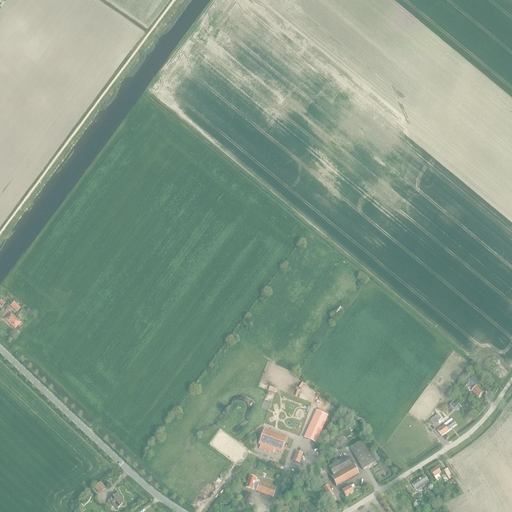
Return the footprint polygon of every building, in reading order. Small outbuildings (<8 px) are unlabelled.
[(10,306),(16,312),(20,308),(14,302),(10,306)] [(4,319),(15,329),(21,322),(10,312),(4,319)] [(476,386),(476,387),(472,383),(470,382),(465,386),(468,388),(472,391),(472,392),(479,398),(479,397),(480,397),(482,396),(482,394),(483,393),(476,386)] [(303,438),(315,443),(328,416),(316,410),(303,438)] [(429,420),(433,425),(441,419),(437,414),(429,420)] [(438,431),(442,436),(456,425),(453,421),(446,426),(445,425),(438,431)] [(264,429),(259,444),(260,445),(259,449),(272,454),(274,450),(281,453),(287,437),(264,429)] [(374,451),(371,453),(364,440),(350,448),(362,470),(379,460),(374,451)] [(296,452),(292,461),(299,463),(302,454),(296,452)] [(353,465),(351,466),(346,457),(328,467),(333,476),(331,477),(337,487),(358,475),(353,465)] [(431,472),(437,481),(441,478),(438,474),(441,473),(437,467),(431,472)] [(443,471),(449,479),(452,477),(447,468),(443,471)] [(248,479),(245,487),(252,490),(252,489),(256,491),(273,497),(276,487),(259,481),(257,480),(257,479),(250,476),(248,479)] [(418,480),(423,487),(429,482),(425,476),(418,480)] [(323,488),(332,503),(336,500),(324,478),(319,481),(323,488)] [(415,482),(409,486),(415,495),(419,492),(423,497),(427,495),(422,487),(419,489),(415,482)] [(100,483),(95,487),(100,493),(105,488),(100,483)] [(342,491),(345,497),(353,492),(352,490),(355,488),(353,484),(342,491)] [(109,499),(116,509),(123,504),(119,498),(119,497),(117,494),(109,499)]
